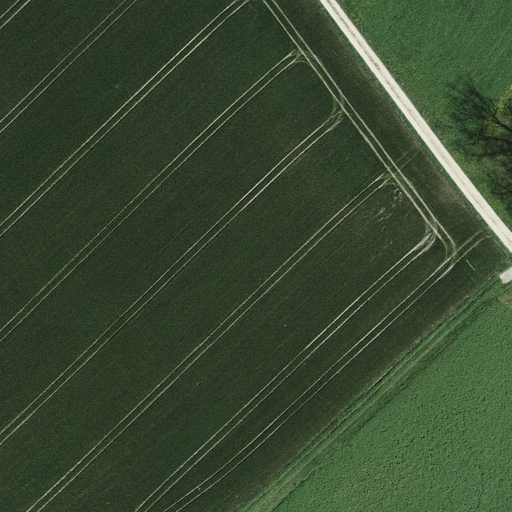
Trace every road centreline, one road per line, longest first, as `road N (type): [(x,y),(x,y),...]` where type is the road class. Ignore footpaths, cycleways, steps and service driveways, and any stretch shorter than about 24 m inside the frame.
road 1 (track): [(511,274),(261,511)]
road 2 (track): [(326,0),(511,249)]
